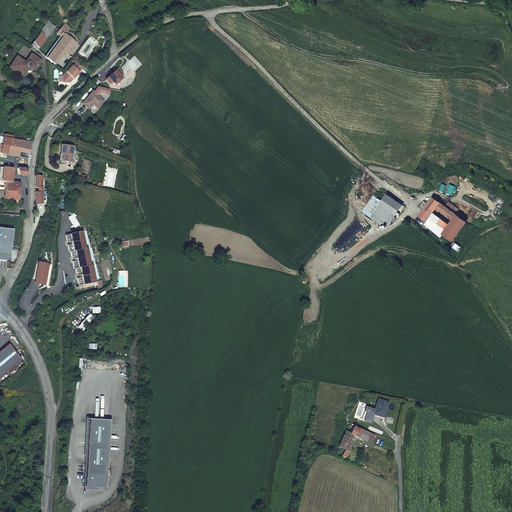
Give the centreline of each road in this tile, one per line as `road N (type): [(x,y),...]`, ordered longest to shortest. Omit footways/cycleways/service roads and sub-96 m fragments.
road 1 (residential): [(137,36),(48,118),(36,140),(30,236),(0,300)]
road 2 (unclassified): [(406,202),(208,12)]
road 3 (track): [(95,288),(116,373),(138,406),(139,511)]
road 4 (residential): [(0,305),(35,350),(48,390),(44,511)]
road 5 (track): [(511,340),(467,270),(418,225),(406,202)]
road 6 (track): [(398,438),(415,404),(511,416)]
road 7 (unknown): [(19,327),(58,288),(60,232),(73,227)]
